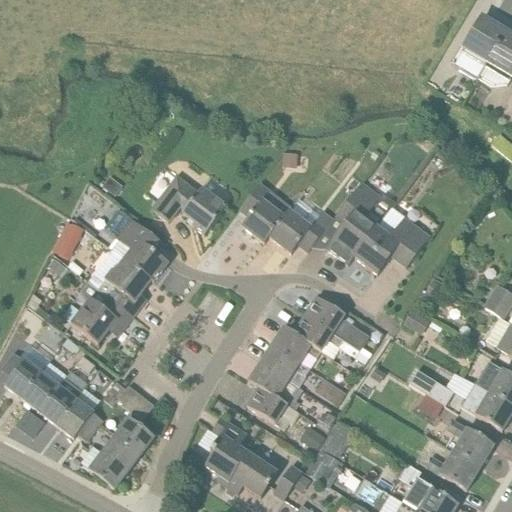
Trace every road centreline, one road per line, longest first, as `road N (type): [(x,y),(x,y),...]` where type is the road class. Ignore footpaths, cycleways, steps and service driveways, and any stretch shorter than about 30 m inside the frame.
road 1 (residential): [(192,406),(138,370),(180,315),(228,347)]
road 2 (unclassified): [(112,511),(0,451)]
road 3 (residential): [(265,291),(278,280),(301,279),(373,321)]
